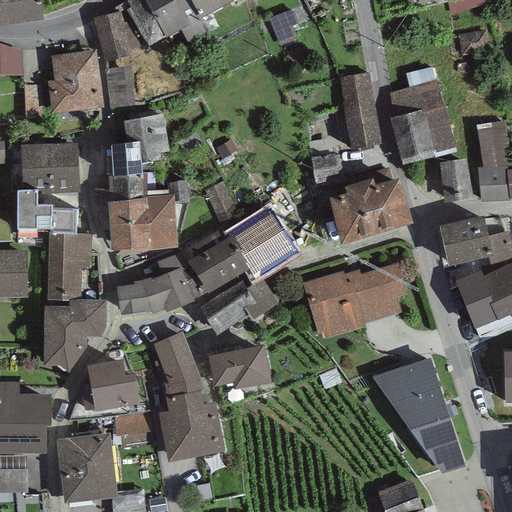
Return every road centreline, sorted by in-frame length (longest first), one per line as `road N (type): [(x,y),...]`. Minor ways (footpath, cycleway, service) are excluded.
road 1 (residential): [(420,215),(481,436)]
road 2 (residential): [(363,0),(391,146),(420,215)]
